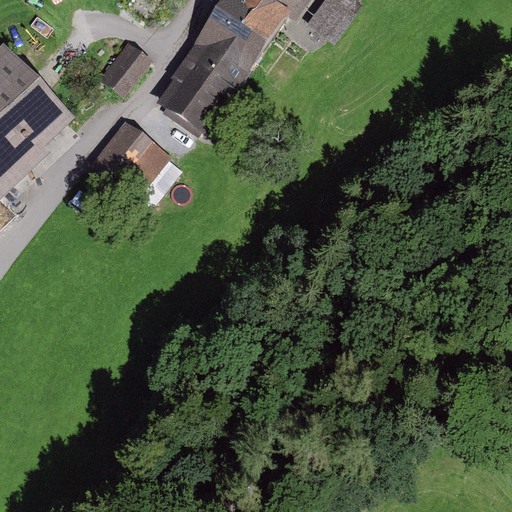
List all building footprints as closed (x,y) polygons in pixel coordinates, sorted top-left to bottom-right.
[(296,32),(318,0),(233,0),(154,112),(200,145),(286,25),(296,32)] [(344,0),(329,0),(309,30),(340,50),(364,13),(344,0)] [(27,20),(22,30),(47,43),(52,32),(27,20)] [(124,106),(153,68),(128,49),(98,87),(124,106)] [(44,160),(76,130),(3,53),(0,55),(0,212),(50,166),(44,160)] [(128,128),(91,173),(149,220),(185,175),(128,128)]
